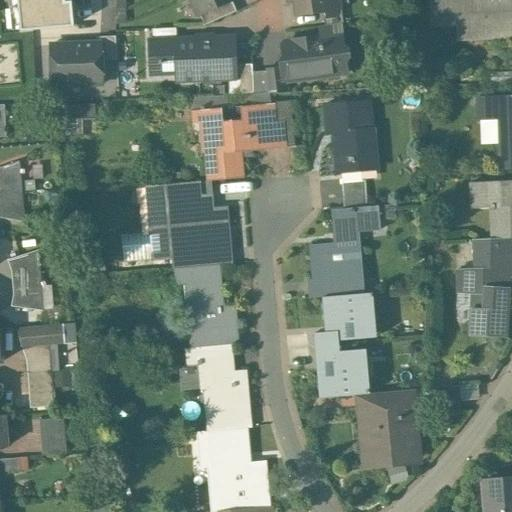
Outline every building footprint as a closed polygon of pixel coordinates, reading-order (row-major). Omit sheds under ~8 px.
[(16,0),(19,32),(73,27),(70,0),(16,0)] [(189,0),(197,16),(200,15),(231,1),(233,0),(189,0)] [(339,0),(296,0),(298,17),(323,14),(337,12),(337,11),(341,10),(339,0)] [(511,0),(439,0),(435,0),(436,24),(456,23),(457,38),(474,37),(473,31),(511,29),(511,0)] [(231,1),(200,15),(203,22),(203,26),(236,12),(231,1)] [(337,12),(323,14),(325,26),(343,24),(341,10),(337,11),(337,12)] [(341,36),(286,44),(282,48),(284,61),(281,65),(281,70),(283,81),(284,81),(339,74),(338,64),(343,63),(348,57),(347,51),(342,47),(341,36)] [(115,37),(99,38),(100,44),(101,44),(102,61),(116,61),(115,37)] [(233,38),(149,42),(151,75),(176,74),(177,82),(228,80),(235,79),(235,65),(233,38)] [(100,44),(50,46),(52,87),(102,85),(102,61),(101,44),(100,44)] [(252,65),(235,65),(235,79),(228,80),(229,95),(253,94),(252,73),(253,72),(252,65)] [(281,70),(265,72),(268,93),(268,94),(286,93),(284,81),(283,81),(281,70)] [(253,72),(252,73),(253,94),(268,93),(265,72),(253,72)] [(511,97),(477,99),(478,121),(511,119),(511,134),(501,135),(502,158),(511,157),(511,97)] [(84,118),(98,118),(97,102),(72,103),(73,134),(84,133),(84,118)] [(369,102),(326,106),(328,135),(333,134),(337,174),(361,171),(360,162),(375,161),(373,132),(374,132),(374,129),(372,129),(369,102)] [(243,120),(223,122),(222,108),(208,110),(209,122),(201,123),(202,153),(206,153),(208,181),(243,178),(241,152),(287,149),(285,122),(276,123),(275,105),(242,107),(243,120)] [(19,162),(0,168),(0,193),(22,192),(19,162)] [(365,181),(342,183),(344,210),(367,208),(365,181)] [(511,181),(470,183),(471,207),(489,207),(491,240),(511,239),(511,181)] [(224,208),(199,210),(198,200),(200,200),(199,182),(146,187),(147,205),(157,204),(159,227),(168,226),(172,269),(186,268),(217,265),(230,264),(224,208)] [(22,192),(0,193),(0,218),(24,223),(22,192)] [(344,210),(332,211),(335,245),(310,247),(312,280),(307,281),(308,299),(364,294),(359,233),(380,231),(378,207),(367,208),(344,210)] [(511,239),(491,240),(473,241),(474,271),(456,272),(457,292),(471,293),(470,335),(506,337),(508,289),(504,289),(504,276),(511,276),(511,239)] [(38,251),(8,261),(12,272),(12,284),(41,281),(38,251)] [(217,265),(186,268),(187,284),(184,285),(190,349),(231,346),(237,345),(234,307),(221,309),(217,265)] [(41,281),(12,284),(13,295),(11,307),(43,312),(41,281)] [(322,300),(324,335),(339,334),(340,344),(377,341),(374,297),(322,300)] [(318,400),(368,397),(366,351),(340,353),(340,344),(339,334),(324,335),(315,335),(318,400)] [(49,341),(23,350),(26,361),(27,373),(51,371),(49,341)] [(190,349),(185,349),(186,365),(198,364),(200,390),(204,390),(208,432),(246,428),(250,428),(246,372),(231,373),(230,359),(232,359),(231,346),(190,349)] [(51,371),(27,373),(30,409),(54,407),(51,371)] [(412,391),(371,394),(375,442),(364,443),(365,465),(414,461),(412,428),(415,427),(412,391)] [(134,407),(122,403),(114,411),(117,423),(127,426),(137,418),(134,407)] [(63,419),(39,420),(42,456),(66,454),(63,419)] [(208,432),(197,433),(199,456),(207,456),(212,511),(219,511),(269,507),(265,462),(249,463),(246,428),(208,432)] [(18,458),(0,459),(0,472),(20,471),(18,458)] [(511,511),(511,479),(485,481),(487,511),(511,511)]
